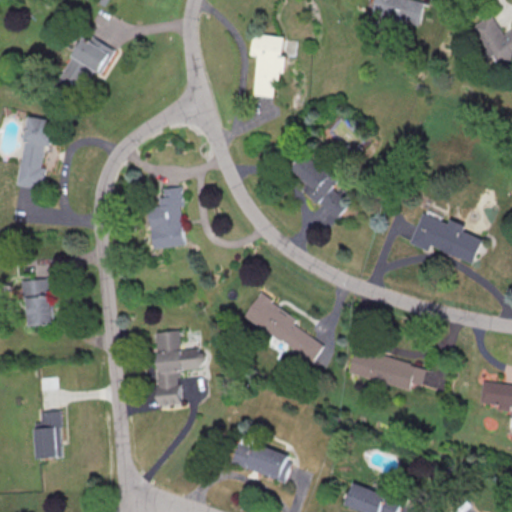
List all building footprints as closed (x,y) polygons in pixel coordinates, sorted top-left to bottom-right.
[(416,0),(373,0),(370,14),(421,25),(426,2),(416,0)] [(511,29),(504,35),(492,14),(472,27),(498,69),(511,59),(511,29)] [(61,78),(84,90),(93,72),(101,76),(115,48),(85,32),(61,78)] [(288,36),(255,33),(253,54),(260,55),(255,94),(276,96),(278,70),(284,71),(288,36)] [(20,185),(45,189),(55,119),(29,115),(20,185)] [(310,183),(304,190),(338,219),(352,203),(335,188),(341,180),(307,151),(293,168),(310,183)] [(154,248),(187,245),(181,186),(160,188),(162,204),(150,205),(154,248)] [(422,213),(482,240),(472,264),(430,245),(427,251),(409,243),(422,213)] [(29,325),(55,323),(51,277),(26,280),(29,325)] [(260,292),(242,317),(280,343),(281,342),(312,363),(323,347),(292,325),(295,320),(270,303),(272,300),(260,292)] [(160,405),(183,404),(181,369),(201,368),(201,354),(182,355),(181,330),(158,331),(160,405)] [(423,385),(428,364),(355,348),(350,375),(413,389),(415,383),(423,385)] [(511,407),(509,407),(509,411),(496,410),(497,405),(479,403),(482,380),(511,384),(511,407)] [(62,410),(43,411),(44,423),(37,424),(38,458),(64,456),(62,410)] [(235,465),(286,479),(293,453),(243,438),(235,465)] [(354,483),(346,505),(363,511),(397,511),(403,499),(377,489),(376,492),(354,483)]
